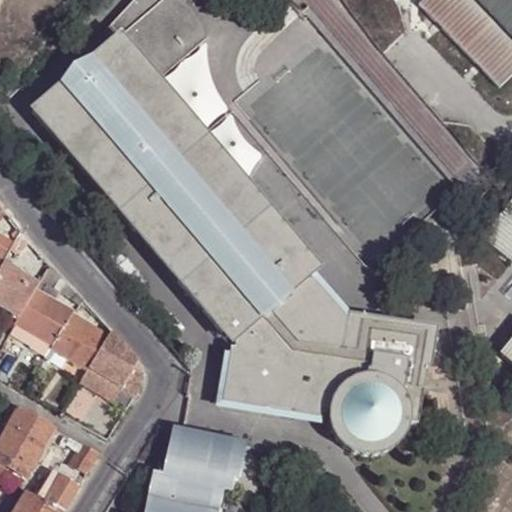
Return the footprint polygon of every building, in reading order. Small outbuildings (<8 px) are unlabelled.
[(291,294),(309,279),(318,272),(159,83),(209,39),(207,29),(182,0),(164,0),(161,3),(158,0),(137,0),(82,58),(89,65),(33,111),(120,213),(149,189),(210,262),(180,287),(222,336),(227,331),(235,340),(234,351),(229,350),(220,407),(294,420),(296,407),(330,412),(330,425),(333,437),(340,447),(350,455),(362,459),(374,460),(386,456),(397,449),(404,439),(409,427),(418,428),(433,333),(393,325),(392,333),(344,326),(342,332),(320,328),(291,294)] [(511,0),(426,0),(420,6),(500,89),(511,78),(511,0)] [(415,226),(455,191),(332,48),(315,48),(316,33),(302,17),(249,62),(271,88),(276,83),(289,97),(288,114),(330,116),(339,126),(338,155),(365,156),(373,165),(377,165),(376,183),(372,186),(383,200),(378,205),(377,217),(384,225),(415,226)] [(149,189),(120,213),(180,287),(210,262),(149,189)] [(511,203),(483,239),(511,263),(511,203)] [(27,243),(18,232),(7,251),(19,257),(27,243)] [(0,258),(8,245),(0,239),(0,258)] [(0,310),(17,320),(38,286),(22,275),(23,272),(3,259),(0,265),(0,310)] [(64,284),(48,267),(38,286),(17,320),(15,325),(51,348),(69,317),(71,313),(62,308),(42,295),(46,286),(54,291),(55,289),(57,286),(61,288),(64,284)] [(345,321),(309,279),(291,294),(320,328),(342,332),(344,326),(392,333),(393,325),(345,317),(345,321)] [(82,304),(64,284),(61,288),(57,286),(55,289),(67,299),(78,308),(82,304)] [(67,299),(55,289),(54,291),(46,286),(42,295),(62,308),(67,299)] [(69,317),(51,348),(50,351),(65,361),(84,372),(106,339),(69,317)] [(51,348),(15,325),(10,335),(46,357),(50,351),(51,348)] [(84,372),(77,383),(110,404),(136,364),(109,333),(106,339),(84,372)] [(511,338),(498,355),(511,366),(511,338)] [(50,351),(46,357),(44,360),(50,363),(60,369),(65,361),(50,351)] [(43,362),(44,360),(39,357),(34,363),(40,367),(43,362)] [(48,366),(43,362),(40,367),(39,369),(45,372),(48,366)] [(53,431),(17,411),(7,429),(0,441),(0,482),(16,492),(23,481),(24,482),(34,463),(42,449),(53,431)] [(211,511),(215,491),(227,494),(230,494),(233,482),(228,480),(235,445),(177,433),(169,470),(181,473),(178,484),(156,480),(148,511),(211,511)] [(67,440),(64,437),(59,444),(64,447),(65,445),(67,440)] [(67,440),(65,445),(73,449),(76,444),(67,440)] [(97,456),(76,444),(73,449),(77,452),(68,466),(86,476),(97,456)] [(248,448),(235,445),(228,480),(233,482),(240,484),(248,448)] [(48,453),(42,449),(34,463),(40,466),(48,453)] [(53,511),(63,511),(78,490),(51,473),(39,494),(34,502),(53,511)] [(215,491),(211,511),(223,511),(227,494),(215,491)] [(34,502),(39,494),(36,492),(30,500),(34,502)] [(53,511),(34,502),(30,500),(24,496),(14,511),(53,511)]
